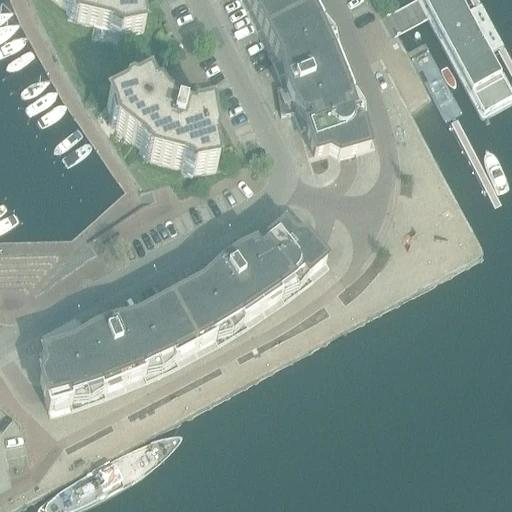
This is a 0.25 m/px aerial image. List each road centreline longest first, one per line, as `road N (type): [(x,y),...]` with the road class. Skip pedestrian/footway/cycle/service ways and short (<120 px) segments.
road 1 (residential): [(0,346),(284,187)]
road 2 (residential): [(284,187),(353,211),(380,201),(388,174),(383,132),(327,0)]
road 3 (residential): [(284,187),(279,160),(198,0)]
